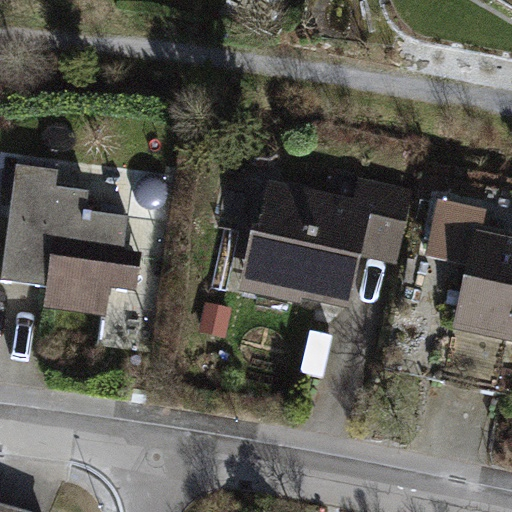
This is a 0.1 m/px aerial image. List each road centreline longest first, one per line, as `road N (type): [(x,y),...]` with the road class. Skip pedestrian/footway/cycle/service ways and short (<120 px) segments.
road 1 (residential): [(169,453),(477,511)]
road 2 (residential): [(0,429),(169,453)]
